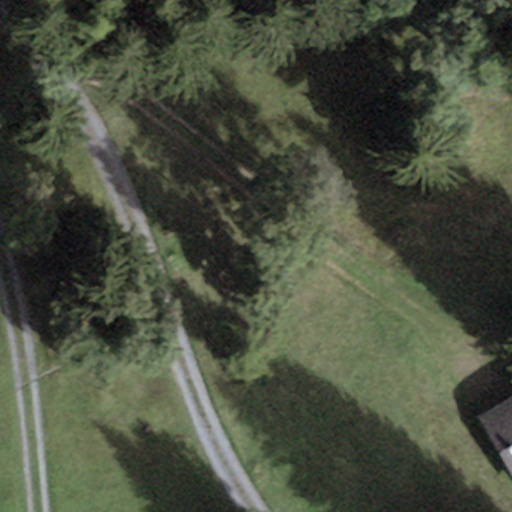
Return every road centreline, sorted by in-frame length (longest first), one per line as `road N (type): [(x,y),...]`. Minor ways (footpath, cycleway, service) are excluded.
road 1 (track): [(13,0),(91,131),(254,511)]
road 2 (track): [(26,22),(356,254),(469,346)]
road 3 (track): [(0,244),(22,354),(38,511)]
